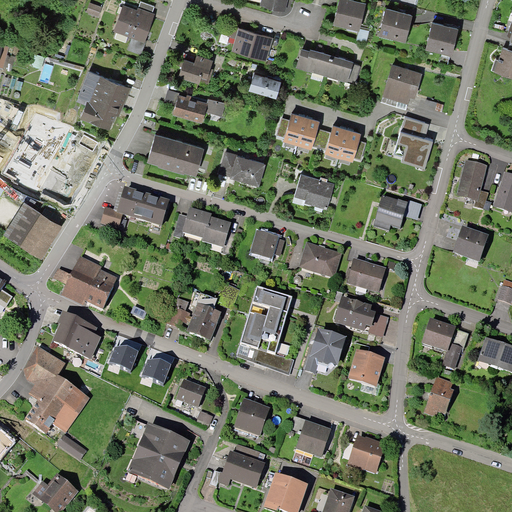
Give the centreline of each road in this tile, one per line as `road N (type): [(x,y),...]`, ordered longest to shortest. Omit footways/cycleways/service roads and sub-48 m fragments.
road 1 (residential): [(417,265),(107,169)]
road 2 (residential): [(209,362),(396,431)]
road 3 (residential): [(182,0),(154,85),(107,169)]
road 4 (residential): [(41,293),(209,362)]
road 5 (residential): [(186,504),(224,411),(209,362)]
road 6 (residential): [(107,169),(31,286)]
road 7 (residential): [(488,0),(453,135)]
road 8 (residential): [(413,295),(396,431)]
road 9 (residential): [(453,135),(417,265)]
road 10 (residential): [(396,431),(511,467)]
